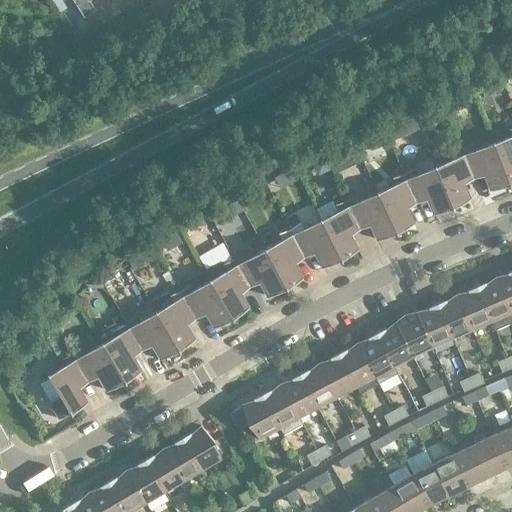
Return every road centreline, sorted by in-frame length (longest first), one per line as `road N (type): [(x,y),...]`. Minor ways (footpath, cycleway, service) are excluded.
road 1 (residential): [(25,483),(350,297),(511,228)]
road 2 (secondary): [(0,230),(274,85),(346,34)]
road 3 (secondary): [(346,34),(250,63),(0,181)]
